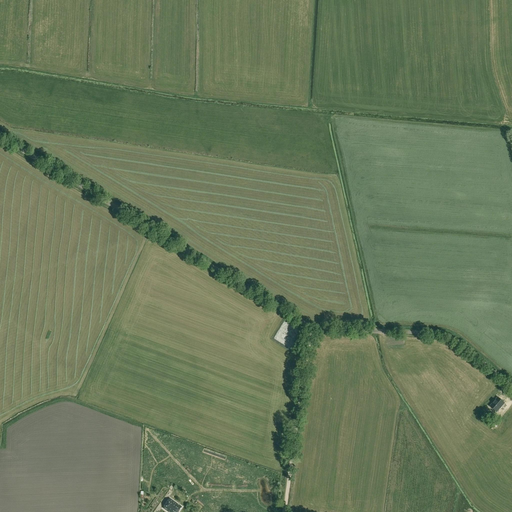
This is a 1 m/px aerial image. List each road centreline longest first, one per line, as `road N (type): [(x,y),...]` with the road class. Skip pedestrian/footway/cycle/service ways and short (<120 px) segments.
road 1 (unclassified): [(511,391),(447,335),(312,326),(0,135)]
road 2 (track): [(312,326),(284,511)]
